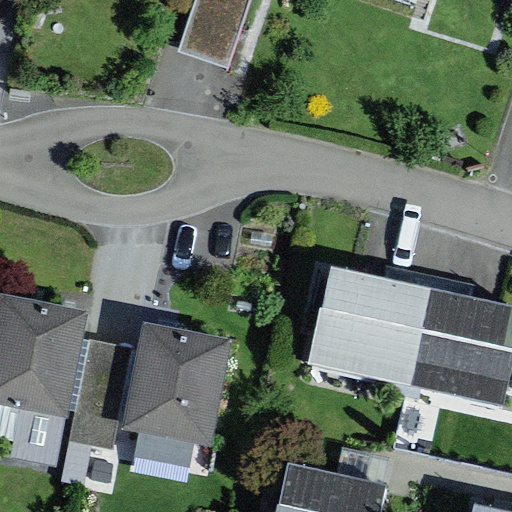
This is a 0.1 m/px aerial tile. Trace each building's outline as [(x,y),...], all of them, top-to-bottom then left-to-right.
[(200,0),(183,51),(235,68),(258,0),(200,0)] [(430,293),(338,271),(314,367),(407,389),(430,293)] [(511,400),(511,312),(430,293),(407,389),(509,412),(511,400)] [(100,317),(10,300),(0,350),(0,410),(79,426),(100,317)] [(242,349),(156,332),(134,442),(221,459),(242,349)] [(396,511),(399,501),(300,480),(293,511),(396,511)]
